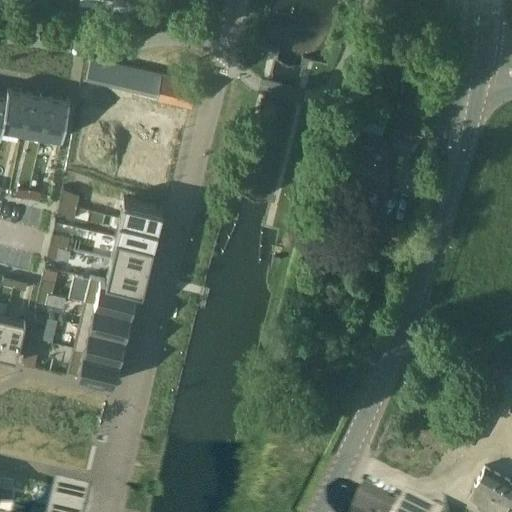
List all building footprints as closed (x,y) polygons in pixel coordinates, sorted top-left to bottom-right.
[(391,31),(389,48),(405,50),(406,32),(391,31)] [(195,82),(106,61),(91,58),(86,79),(190,103),(195,82)] [(8,87),(0,130),(0,133),(2,126),(21,129),(28,91),(8,87)] [(0,93),(0,130),(8,87),(7,87),(6,94),(0,93)] [(28,91),(21,129),(41,133),(49,94),(28,91)] [(49,94),(41,133),(62,137),(70,99),(49,94)] [(397,111),(390,138),(418,145),(425,119),(397,111)] [(359,128),(352,152),(346,150),(340,171),(347,172),(344,185),(380,194),(392,148),(389,147),(391,140),(380,138),(381,133),(359,128)] [(20,189),(18,197),(28,199),(30,192),(20,189)] [(30,192),(28,199),(37,202),(39,194),(30,192)] [(64,193),(61,203),(69,205),(71,195),(64,193)] [(124,197),(119,217),(157,226),(162,206),(124,197)] [(61,203),(59,213),(67,214),(69,205),(61,203)] [(119,217),(114,236),(153,245),(157,226),(119,217)] [(391,242),(396,226),(374,219),(369,235),(391,242)] [(54,234),(51,244),(59,246),(62,236),(54,234)] [(115,237),(110,258),(148,267),(153,245),(114,236),(114,237),(115,237)] [(51,244),(49,253),(57,255),(59,246),(51,244)] [(99,278),(99,279),(142,289),(148,267),(110,258),(105,279),(99,278)] [(6,276),(4,284),(14,286),(15,278),(6,276)] [(15,278),(14,286),(23,288),(25,280),(15,278)] [(99,279),(93,302),(131,311),(136,289),(142,290),(142,289),(99,279)] [(43,280),(40,289),(48,291),(51,282),(43,280)] [(40,289),(38,299),(46,301),(48,291),(40,289)] [(93,302),(88,325),(125,334),(131,311),(93,302)] [(6,316),(0,341),(0,354),(16,358),(25,320),(6,316)] [(88,325),(82,349),(119,358),(125,334),(88,325)] [(31,326),(29,336),(37,338),(39,328),(31,326)] [(29,336),(27,346),(35,347),(37,338),(29,336)] [(82,349),(76,373),(113,382),(119,358),(82,349)] [(493,402),(478,393),(456,433),(474,443),(496,404),(493,402)] [(511,498),(511,481),(484,467),(473,486),(473,485),(466,497),(478,503),(476,507),(484,511),(491,511),(492,511),(493,511),(503,511),(508,505),(511,498)] [(0,489),(0,501),(1,502),(10,503),(12,492),(0,489)] [(53,489),(48,511),(87,511),(91,499),(53,489)] [(409,511),(364,490),(353,511),(409,511)]
